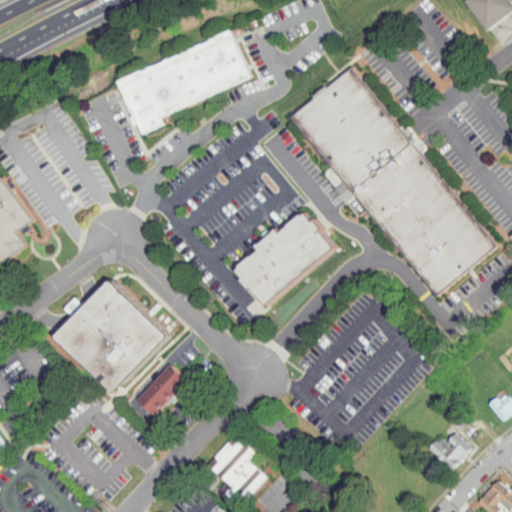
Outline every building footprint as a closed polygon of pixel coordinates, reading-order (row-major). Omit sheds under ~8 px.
[(511,0),(466,0),(487,29),(511,11),(511,0)] [(254,78),(233,32),(123,81),(148,138),(172,127),(167,117),(254,78)] [(436,296),(498,248),(425,151),(427,150),(409,126),(403,130),(355,67),(293,115),(333,167),(326,172),(351,205),(361,198),(436,296)] [(0,179),(0,264),(27,246),(16,230),(35,217),(13,185),(11,187),(3,177),(0,179)] [(267,303),(339,246),(311,210),(285,231),(283,228),(261,244),(264,248),(239,268),(267,303)] [(171,335),(114,280),(59,337),(116,392),(171,335)] [(53,302),(61,309),(52,318),(56,321),(75,300),(65,290),(53,302)] [(178,374),(162,358),(128,394),(145,409),(178,374)] [(193,379),(176,363),(142,399),(159,415),(193,379)] [(508,403),(495,386),(479,398),(492,415),(508,403)] [(442,463),(463,441),(446,426),(437,436),(431,430),(419,442),(442,463)] [(245,447),(226,428),(204,451),(210,456),(203,463),(216,476),(209,483),(229,502),(258,471),(239,453),(245,447)] [(0,454),(8,449),(0,436),(0,454)] [(501,507),(511,497),(490,474),(468,495),(483,511),(491,503),(487,499),(490,495),(501,507)]
